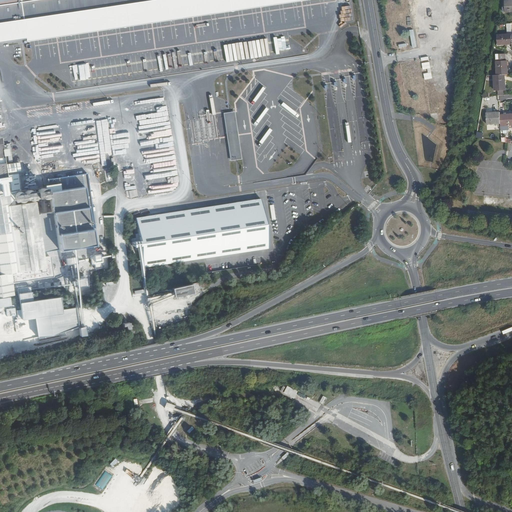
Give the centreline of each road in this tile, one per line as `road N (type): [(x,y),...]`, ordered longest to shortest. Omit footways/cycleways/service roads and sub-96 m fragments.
road 1 (trunk): [(511,282),(147,356)]
road 2 (trunk): [(149,366),(511,292)]
road 3 (trunk): [(378,236),(363,253),(239,320),(147,356)]
road 4 (trunk): [(149,366),(226,361),(388,374)]
road 5 (secondary): [(368,0),(398,153)]
road 6 (trunk): [(0,398),(149,366)]
road 7 (trunk): [(147,356),(0,387)]
